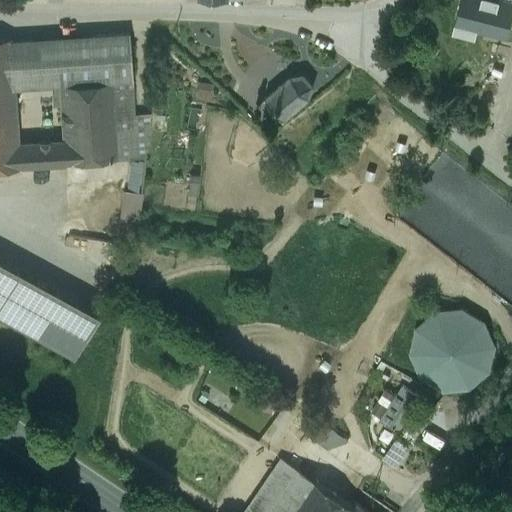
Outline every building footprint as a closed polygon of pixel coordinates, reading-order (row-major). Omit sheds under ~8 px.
[(511,0),(460,0),(454,25),(474,31),(476,23),(508,31),(511,16),(511,14),(511,0)] [(129,32),(26,38),(29,84),(29,86),(132,79),(129,32)] [(11,37),(0,37),(0,168),(19,167),(18,141),(14,85),(11,39),(11,37)] [(29,84),(26,38),(11,39),(14,85),(29,84)] [(289,77),(265,99),(284,121),(307,98),(311,83),(302,74),(289,77)] [(62,138),(65,161),(145,157),(151,113),(133,114),(132,82),(59,85),(62,138)] [(62,138),(18,141),(19,167),(0,168),(0,190),(67,186),(65,161),(62,138)] [(142,184),(144,163),(119,160),(117,181),(142,184)] [(120,228),(140,230),(143,191),(123,189),(120,228)] [(68,261),(106,265),(109,240),(70,236),(68,261)] [(0,316),(73,356),(97,315),(0,262),(0,316)] [(435,311),(415,329),(409,355),(420,380),(443,393),(470,391),(490,373),(496,347),(485,322),(462,308),(435,311)] [(420,398),(403,386),(381,420),(399,431),(420,398)] [(326,422),(315,437),(332,450),(343,435),(326,422)] [(349,511),(354,507),(352,506),(283,458),(245,511),(349,511)] [(368,511),(355,503),(352,506),(354,507),(349,511),(368,511)]
